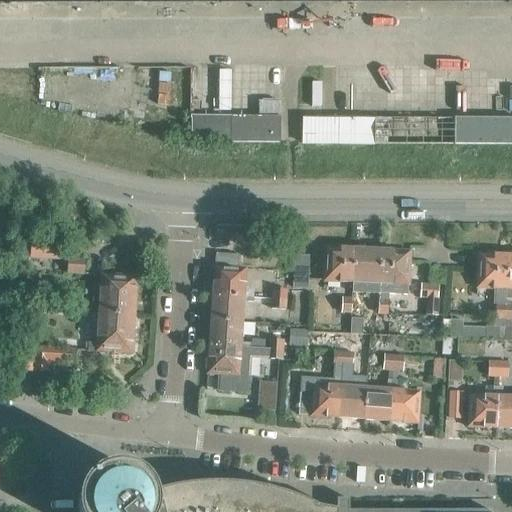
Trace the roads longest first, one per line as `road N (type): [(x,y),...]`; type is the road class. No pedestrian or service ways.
road 1 (residential): [(172,435),(511,461)]
road 2 (tertiary): [(511,199),(182,195)]
road 3 (residential): [(172,435),(182,195)]
road 4 (tertiary): [(182,195),(0,157)]
road 5 (residential): [(37,417),(172,435)]
